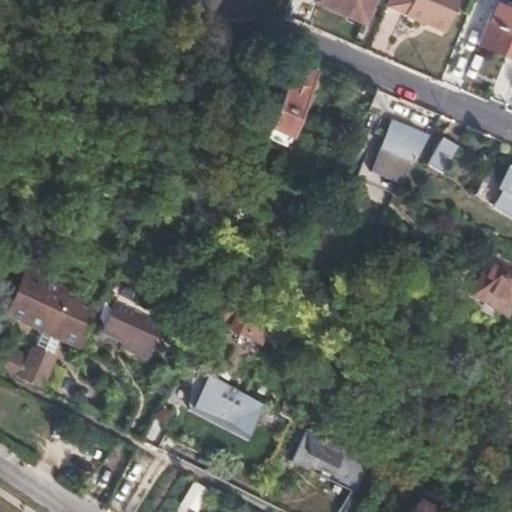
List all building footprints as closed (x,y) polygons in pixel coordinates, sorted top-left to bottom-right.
[(361,25),(371,0),(311,0),(310,3),(361,25)] [(385,0),(383,7),(442,33),(456,0),(385,0)] [(511,61),(511,15),(493,7),(477,46),(511,61)] [(316,75),(293,65),(265,127),(288,137),(316,75)] [(426,136),(388,120),(376,148),(410,163),(426,136)] [(440,168),(457,143),(442,134),(427,160),(440,168)] [(511,220),(511,167),(507,165),(485,204),(511,220)] [(468,240),(448,228),(440,243),(461,254),(468,240)] [(0,302),(0,311),(6,314),(26,271),(12,264),(0,258),(0,290),(4,293),(0,302)] [(506,309),(511,297),(511,271),(491,259),(473,289),(506,309)] [(26,271),(6,314),(43,331),(57,337),(74,346),(87,320),(99,326),(94,339),(138,361),(154,325),(98,298),(96,304),(26,271)] [(238,303),(242,296),(227,290),(216,314),(229,320),(227,326),(256,340),(264,324),(256,321),(260,312),(238,303)] [(43,331),(34,350),(48,355),(57,337),(43,331)] [(0,345),(0,369),(36,387),(50,357),(48,355),(34,350),(30,348),(25,358),(0,345)] [(261,404),(186,362),(176,377),(192,386),(193,408),(244,436),(261,404)] [(354,494),(373,461),(306,425),(289,457),(354,494)] [(196,511),(210,489),(193,480),(180,503),(196,511)] [(438,511),(421,501),(414,511),(438,511)]
